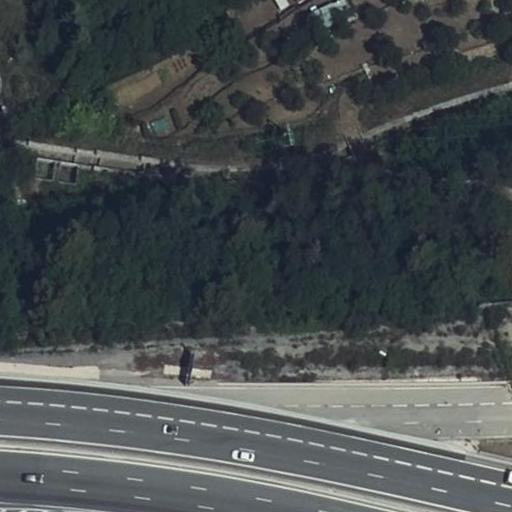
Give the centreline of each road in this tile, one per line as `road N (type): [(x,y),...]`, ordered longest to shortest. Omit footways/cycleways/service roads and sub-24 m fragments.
road 1 (motorway): [(511,496),(204,430),(0,411)]
road 2 (motorway): [(0,474),(287,511)]
